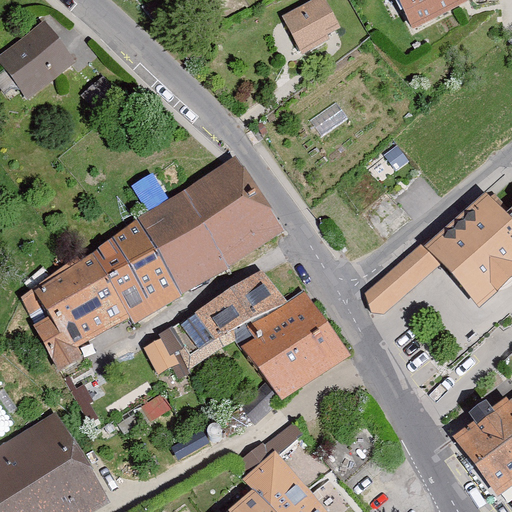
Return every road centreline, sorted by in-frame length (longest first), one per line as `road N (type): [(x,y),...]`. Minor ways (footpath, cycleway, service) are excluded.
road 1 (residential): [(338,292),(244,151),(85,0)]
road 2 (residential): [(459,511),(338,292)]
road 3 (residential): [(338,292),(511,150)]
